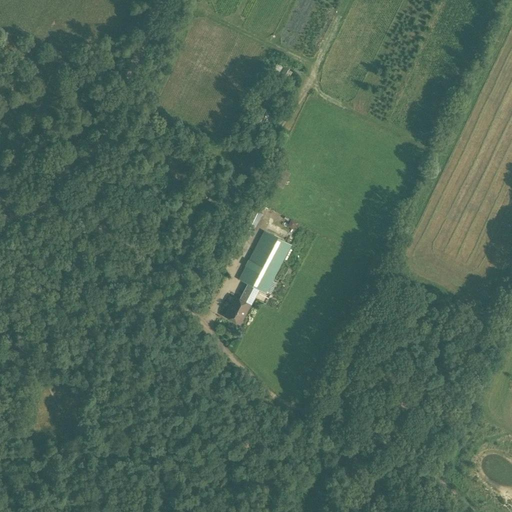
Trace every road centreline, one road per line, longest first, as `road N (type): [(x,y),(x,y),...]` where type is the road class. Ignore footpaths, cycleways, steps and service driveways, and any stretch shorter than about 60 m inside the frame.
road 1 (track): [(9,210),(68,228),(122,223),(144,232),(164,274),(250,383),(285,408),(389,444),(461,511)]
road 2 (track): [(157,511),(198,430),(221,351)]
road 3 (track): [(155,0),(99,142)]
